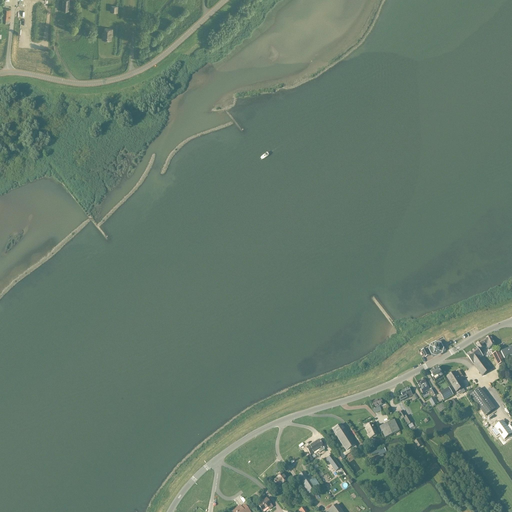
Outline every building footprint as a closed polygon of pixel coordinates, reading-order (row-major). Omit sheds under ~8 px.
[(73,4),(73,0),(63,0),(63,10),(69,10),(69,4),(73,4)] [(11,10),(6,9),(2,9),(1,22),(9,23),(11,10)] [(102,40),(111,40),(111,34),(112,34),(112,29),(104,29),(104,33),(102,33),(102,40)] [(489,349),(495,345),(491,336),(476,344),(480,350),(487,346),(489,349)] [(432,357),(445,351),(441,342),(438,343),(438,342),(431,345),(431,346),(428,348),(429,351),(430,353),(432,357)] [(511,347),(501,352),(504,359),(507,358),(509,362),(511,360),(511,347)] [(476,348),(467,355),(472,362),(482,355),(476,348)] [(495,367),(504,362),(499,351),(490,356),(495,367)] [(482,355),(472,362),(483,376),(492,369),(482,355)] [(434,378),(441,373),(438,367),(430,372),(434,378)] [(456,392),(465,387),(455,372),(447,377),(456,392)] [(423,393),(430,389),(424,379),(417,382),(423,393)] [(449,387),(440,393),(444,401),(453,395),(449,387)] [(400,392),(402,396),(399,397),(401,401),(407,398),(412,395),(409,388),(400,392)] [(480,388),(470,396),(479,408),(477,410),(483,418),(485,417),(496,409),(480,388)] [(380,399),(371,402),(374,408),(376,408),(379,407),(382,405),(382,404),(381,403),(380,400),(380,399)] [(446,409),(442,404),(435,408),(439,414),(446,409)] [(406,417),(403,411),(398,414),(401,420),(403,419),(407,426),(412,423),(408,416),(406,417)] [(496,418),(489,424),(499,437),(506,431),(496,418)] [(384,438),(399,431),(394,421),(379,428),(384,438)] [(365,428),(370,439),(378,435),(372,424),(365,428)] [(346,451),(355,446),(342,425),(333,431),(346,451)] [(418,448),(423,445),(419,439),(414,442),(418,448)] [(320,453),(324,450),(322,447),(323,447),(319,440),(307,448),(310,455),(318,450),(320,453)] [(332,456),(327,459),(335,472),(340,468),(332,456)] [(309,494),(319,488),(307,470),(297,476),(309,494)] [(277,488),(287,481),(281,472),(278,475),(280,477),(273,482),(277,488)] [(269,510),(272,507),(266,499),(258,505),(262,511),(268,507),(269,510)]
